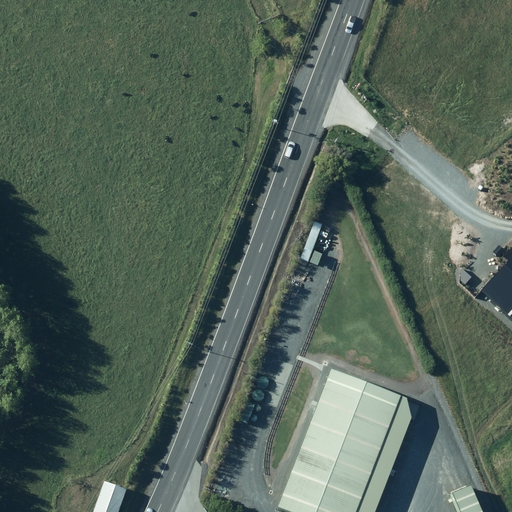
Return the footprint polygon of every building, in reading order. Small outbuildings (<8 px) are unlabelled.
[(273,455),(340,482),(377,392),(310,365),(273,455)] [(246,424),(256,407),(247,401),(237,419),(246,424)] [(116,511),(125,490),(103,482),(92,511),(116,511)] [(77,511),(83,489),(64,484),(57,511),(77,511)] [(449,494),(454,506),(456,511),(479,511),(468,485),(449,494)]
